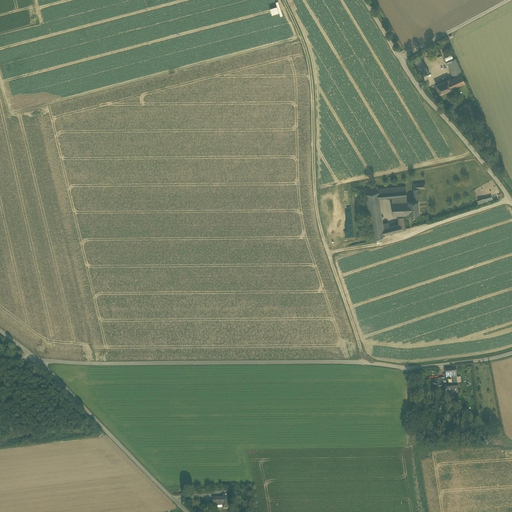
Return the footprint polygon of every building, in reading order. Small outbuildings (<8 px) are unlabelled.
[(413,59),(423,76),(429,72),(419,56),(413,59)] [(446,62),(453,77),(461,74),(462,74),(455,58),(446,62)] [(465,83),(461,74),(453,77),(448,80),(452,88),(465,83)] [(436,85),(439,94),(452,88),(448,80),(448,79),(436,85)] [(463,115),(466,114),(471,111),(468,103),(459,107),(463,115)] [(413,184),(414,201),(418,201),(417,189),(425,188),(425,183),(413,184)] [(379,198),(391,197),(406,196),(405,186),(378,189),(378,192),(379,192),(379,198)] [(379,198),(379,192),(378,192),(366,194),(373,238),(391,233),(389,227),(388,223),(383,225),(379,198)] [(479,204),(493,199),(492,195),(478,200),(479,204)] [(326,210),(334,209),(333,203),(326,204),(325,200),(322,201),(325,214),(327,214),(326,210)] [(402,202),(403,215),(419,214),(418,201),(414,201),(407,202),(402,202)] [(403,215),(402,202),(392,202),(393,215),(403,215)] [(399,224),(393,226),(395,232),(405,230),(403,217),(398,217),(399,224)] [(456,369),(445,370),(446,378),(453,378),(456,377),(456,369)] [(458,392),(457,384),(453,385),(443,386),(444,393),(450,393),(453,392),(458,392)] [(224,509),(227,508),(227,498),(213,498),(213,503),(213,506),(215,506),(224,505),(224,509)]
